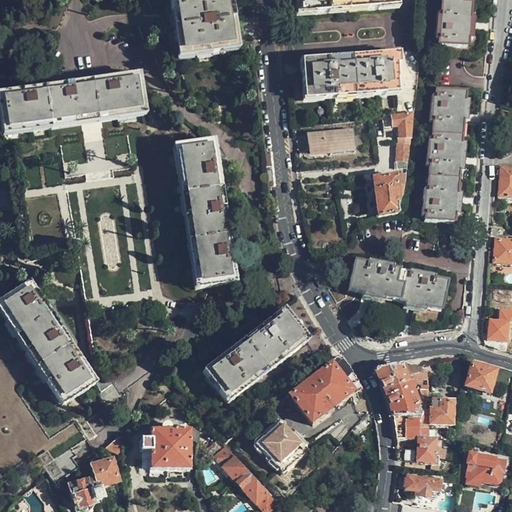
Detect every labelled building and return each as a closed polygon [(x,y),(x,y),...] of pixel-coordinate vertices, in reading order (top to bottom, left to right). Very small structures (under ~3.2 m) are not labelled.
[(173,0),(163,2),(166,21),(169,47),(171,57),(235,47),(227,0),(173,0)] [(393,8),(392,0),(297,0),(299,13),(316,12),(316,14),(328,13),(328,12),(344,11),(365,9),(365,11),(377,10),(376,8),(393,8)] [(470,0),(442,0),(441,13),(437,13),(435,39),(439,40),(438,45),(467,46),(469,21),(470,0)] [(395,82),(394,68),(397,67),(396,58),(381,59),(380,58),(366,58),(366,60),(343,61),(334,61),(334,60),(321,61),(321,62),(303,63),(306,100),(322,99),(322,100),(337,100),(337,98),(368,97),(368,98),(383,97),(383,95),(393,95),(392,82),(395,82)] [(0,122),(2,135),(144,111),(138,75),(0,97),(0,122)] [(459,161),(460,143),(462,118),(463,94),(434,92),(434,97),(430,97),(428,124),(432,124),(430,148),(426,148),(424,174),(429,174),(427,199),(423,199),(421,224),(425,225),(425,231),(454,232),(455,213),(457,190),(459,161)] [(398,139),(409,139),(411,113),(390,115),(392,128),(398,127),(398,139)] [(354,153),(351,131),(307,135),(308,150),(328,148),(329,156),(354,153)] [(195,279),(197,290),(211,288),(220,287),(233,286),(211,142),(174,148),(177,170),(195,279)] [(393,170),(406,169),(408,146),(395,145),(396,163),(393,163),(393,170)] [(511,167),(501,166),(498,197),(511,198),(511,167)] [(372,180),(377,218),(397,215),(396,197),(402,197),(405,176),(372,180)] [(511,242),(496,241),(495,264),(511,264),(511,242)] [(441,313),(447,284),(434,281),(435,278),(410,272),(408,276),(391,272),(392,268),(367,262),(367,266),(354,263),(348,292),(441,313)] [(0,314),(61,407),(94,386),(28,286),(0,303),(0,314)] [(305,343),(280,312),(247,337),(249,340),(236,350),(234,347),(201,372),(225,404),(249,386),(305,343)] [(488,348),(507,353),(510,323),(490,321),(488,348)] [(71,449),(85,440),(74,423),(49,439),(17,390),(33,379),(10,344),(0,350),(0,477),(0,478),(34,456),(54,485),(79,469),(72,459),(76,456),(71,449)] [(421,424),(424,416),(422,415),(422,413),(419,411),(417,411),(418,410),(419,408),(420,407),(420,405),(418,402),(414,391),(415,390),(413,384),(412,382),(410,381),(408,375),(422,374),(422,367),(414,366),(412,366),(405,367),(389,369),(379,371),(378,374),(377,376),(381,382),(384,389),(388,400),(392,411),(395,429),(397,440),(402,441),(417,441),(417,440),(420,440),(420,430),(421,424)] [(314,381),(309,385),(291,399),(312,427),(354,395),(332,367),(314,381)] [(491,395),(496,374),(486,371),(473,367),(467,388),(491,395)] [(511,372),(500,369),(497,385),(511,387),(511,372)] [(412,382),(413,384),(422,383),(422,380),(422,374),(408,375),(410,381),(412,382)] [(174,403),(180,399),(174,392),(168,397),(174,403)] [(420,430),(428,430),(428,425),(440,425),(454,425),(454,408),(455,404),(454,403),(441,402),(441,401),(433,401),(432,411),(426,411),(424,416),(421,424),(420,430)] [(370,408),(349,431),(357,435),(373,417),(370,408)] [(282,418),(278,421),(294,442),(298,439),(295,434),(282,418)] [(305,451),(306,449),(298,439),(294,442),(278,421),(256,438),(283,472),(307,454),(305,451)] [(188,472),(190,423),(185,423),(185,426),(170,426),(170,425),(168,424),(167,423),(164,424),(161,426),(160,431),(149,431),(149,440),(140,440),(139,451),(148,452),(148,471),(188,472)] [(441,440),(441,430),(428,430),(420,430),(420,440),(432,440),(441,440)] [(298,439),(306,449),(309,447),(298,431),(295,434),(298,439)] [(120,436),(105,448),(122,456),(120,436)] [(441,446),(441,440),(432,440),(420,440),(417,440),(417,441),(417,444),(413,444),(413,453),(403,452),(398,451),(398,462),(418,464),(439,465),(440,452),(437,452),(436,445),(441,446)] [(278,511),(280,510),(223,446),(221,444),(217,448),(216,447),(208,454),(223,470),(222,471),(254,507),(255,506),(260,511),(269,511),(272,509),(274,511),(278,511)] [(466,485),(480,487),(482,483),(491,485),(494,485),(497,485),(499,485),(501,483),(501,480),(503,474),(504,473),(506,463),(484,459),(470,456),(466,478),(467,478),(466,485)] [(106,503),(102,489),(116,485),(110,463),(90,468),(93,481),(67,487),(73,511),(91,507),(90,504),(99,502),(100,504),(106,503)] [(440,491),(441,484),(441,482),(420,479),(407,478),(407,481),(405,481),(403,488),(405,488),(405,491),(415,493),(415,497),(430,499),(432,491),(440,491)] [(482,483),(480,487),(480,490),(490,491),(491,485),(482,483)]
